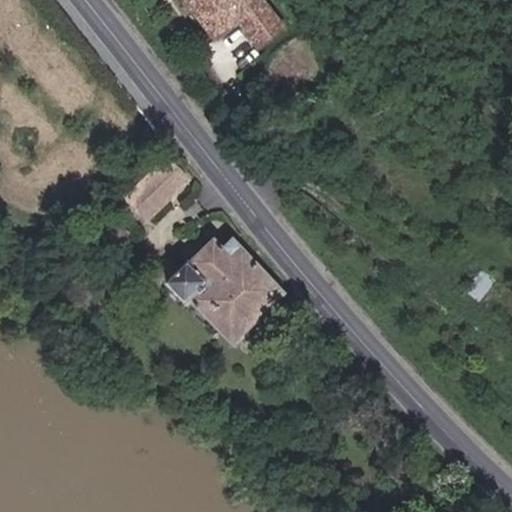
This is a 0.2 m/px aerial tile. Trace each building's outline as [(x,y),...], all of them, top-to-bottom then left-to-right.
[(197,0),(224,33),(246,14),(267,39),(289,22),(271,0),(197,0)] [(198,177),(179,157),(135,199),(154,219),(198,177)] [(88,240),(104,256),(124,235),(108,220),(88,240)] [(295,293),(244,239),(235,248),(225,239),(198,264),(195,262),(176,281),(195,301),(200,296),(244,342),(295,293)] [(73,254),(41,285),(57,301),(89,270),(73,254)] [(342,394),(357,379),(334,356),(319,370),(342,394)]
